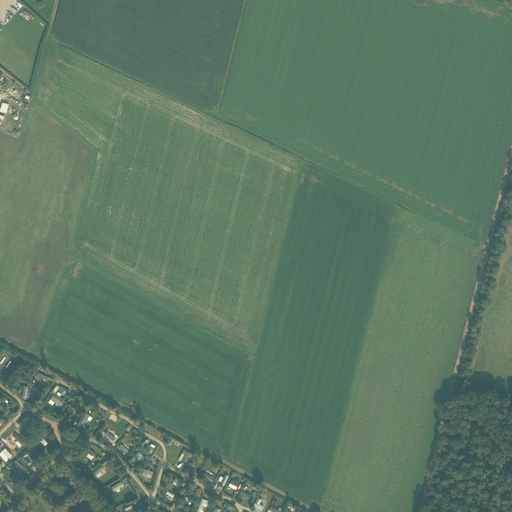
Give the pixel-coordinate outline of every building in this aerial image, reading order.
[(0,109),(0,111),(6,114),(9,104),(2,102),(0,109)] [(57,395),(54,393),(50,400),(62,406),(65,399),(61,397),(62,394),(58,392),(57,395)] [(69,406),(64,416),(69,419),(74,409),(69,406)] [(81,422),(87,426),(93,418),(88,413),(81,422)] [(27,416),(19,425),(24,429),(32,420),(27,416)] [(108,431),(105,434),(114,441),(117,437),(108,431)] [(22,445),(25,442),(16,433),(13,436),(22,445)] [(36,443),(42,450),(49,444),(42,437),(36,443)] [(122,444),(119,447),(127,453),(129,451),(122,444)] [(9,459),(13,456),(5,448),(2,451),(9,459)] [(92,460),(96,454),(88,448),(80,458),(83,460),(87,456),(92,460)] [(184,455),(181,461),(185,464),(191,454),(184,450),(182,453),(184,455)] [(28,466),(34,460),(25,451),(20,457),(28,466)] [(136,463),(140,458),(139,457),(142,454),(139,451),(132,459),(136,463)] [(17,460),(11,465),(18,473),(24,468),(17,460)] [(97,476),(105,469),(102,466),(94,473),(97,476)] [(152,478),(154,471),(144,469),(142,476),(152,478)] [(213,482),(215,477),(205,474),(203,478),(213,482)] [(225,474),(220,484),(224,486),(229,476),(225,474)] [(184,486),(186,482),(176,477),(173,484),(178,486),(180,484),(184,486)] [(113,486),(116,493),(121,491),(120,488),(125,485),(122,481),(113,486)] [(168,491),(166,494),(168,495),(167,498),(171,501),(175,495),(168,491)] [(258,498),(253,506),(262,510),(264,506),(259,504),(262,500),(258,498)]
